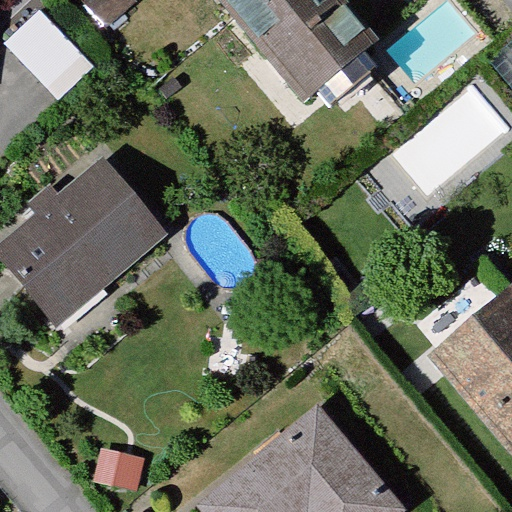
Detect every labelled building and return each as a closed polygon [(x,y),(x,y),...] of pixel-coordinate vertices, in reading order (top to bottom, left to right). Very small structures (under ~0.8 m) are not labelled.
[(318,0),(190,0),(300,126),(371,65),(318,0)] [(43,8),(7,40),(60,100),(96,68),(43,8)] [(102,167),(0,249),(0,285),(49,345),(169,248),(102,167)] [(511,300),(510,298),(421,373),(510,478),(511,476),(511,300)] [(396,511),(316,421),(205,511),(396,511)]
